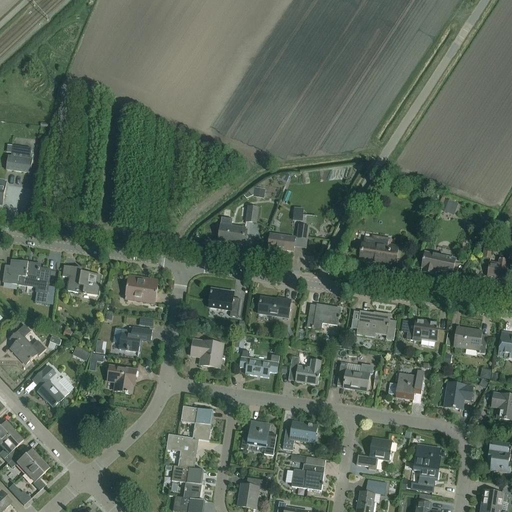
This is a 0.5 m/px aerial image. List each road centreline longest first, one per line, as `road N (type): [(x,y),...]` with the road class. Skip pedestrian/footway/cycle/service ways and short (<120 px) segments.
road 1 (unclassified): [(319,285),(366,181),(485,0)]
road 2 (unclassified): [(511,314),(319,285)]
road 3 (residential): [(462,511),(466,437),(455,428),(354,413)]
road 4 (unclassified): [(183,263),(0,236)]
road 5 (unclassified): [(319,285),(183,263)]
road 6 (residential): [(86,478),(0,387)]
road 7 (residential): [(169,387),(183,263)]
road 8 (residential): [(86,478),(147,422),(169,387)]
road 9 (residential): [(354,413),(234,396)]
